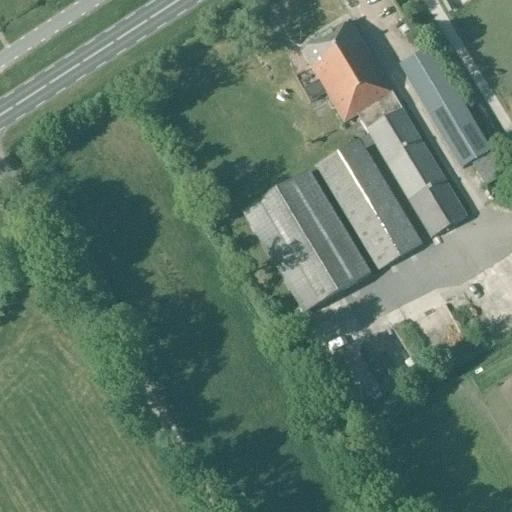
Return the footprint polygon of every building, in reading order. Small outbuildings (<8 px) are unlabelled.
[(392,94),(349,23),(301,53),(344,124),(356,116),(368,136),(359,142),(316,168),(378,272),(421,246),(364,151),(374,145),(431,239),(466,218),(402,111),(401,111),(391,94),(392,94)] [(471,165),(490,153),(429,50),(400,67),(461,170),(471,165)] [(490,153),(471,165),(485,190),(505,178),(490,153)] [(371,278),(309,176),(242,216),(305,318),(371,278)] [(331,312),(335,322),(351,316),(347,306),(331,312)]
